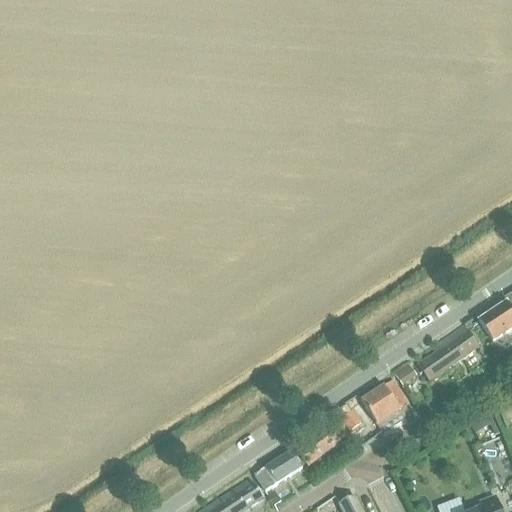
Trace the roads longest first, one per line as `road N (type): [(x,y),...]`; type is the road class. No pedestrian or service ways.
road 1 (residential): [(161,511),(511,281)]
road 2 (residential): [(511,365),(363,465)]
